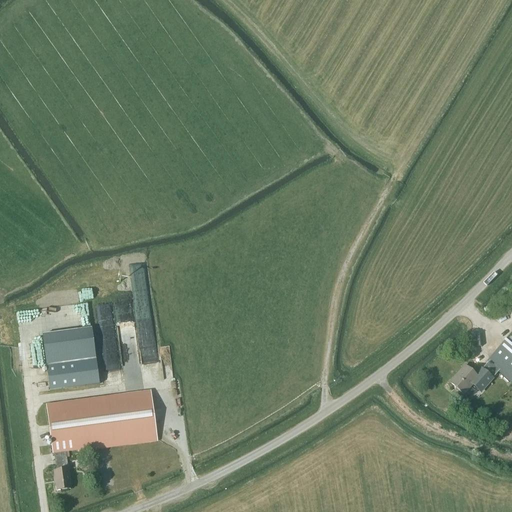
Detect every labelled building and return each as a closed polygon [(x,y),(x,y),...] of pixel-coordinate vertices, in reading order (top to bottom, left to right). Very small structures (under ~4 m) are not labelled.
[(141,363),(157,361),(149,301),(116,305),(117,320),(127,319),(128,330),(120,331),(121,337),(138,335),(141,363)] [(471,324),(474,340),(468,341),(470,351),(481,349),(476,323),(471,324)] [(49,391),(99,384),(92,332),(43,339),(49,391)] [(511,333),(486,362),(487,363),(496,370),(511,384),(511,333)] [(455,376),(449,383),(462,395),(471,385),(479,392),(491,379),(489,377),(481,370),(475,376),(465,368),(456,377),(455,376)] [(78,453),(157,442),(150,391),(46,405),(53,454),(56,471),(53,472),(56,491),(71,489),(68,470),(67,470),(65,452),(77,451),(78,453)] [(86,481),(93,478),(89,470),(83,473),(86,481)]
